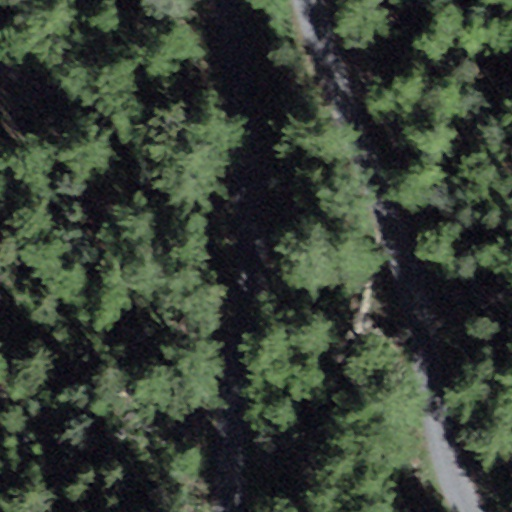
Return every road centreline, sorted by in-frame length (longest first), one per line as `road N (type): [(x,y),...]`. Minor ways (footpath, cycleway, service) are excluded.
road 1 (track): [(252,511),(244,444),(257,244),(233,0)]
road 2 (track): [(406,304),(509,511)]
road 3 (track): [(317,0),(387,167)]
road 4 (track): [(387,167),(407,249),(406,304)]
